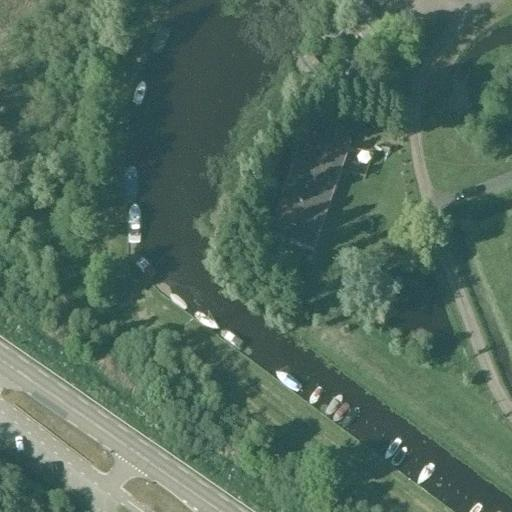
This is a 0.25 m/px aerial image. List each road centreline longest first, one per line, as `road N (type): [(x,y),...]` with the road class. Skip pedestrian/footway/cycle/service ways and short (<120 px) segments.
road 1 (unclassified): [(0,405),(109,490),(133,452)]
road 2 (primary): [(133,452),(0,360)]
